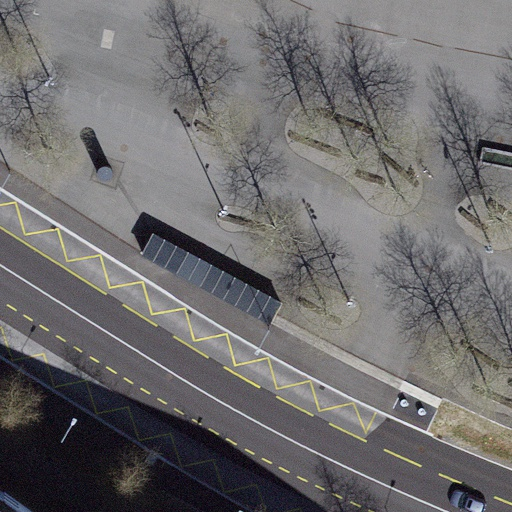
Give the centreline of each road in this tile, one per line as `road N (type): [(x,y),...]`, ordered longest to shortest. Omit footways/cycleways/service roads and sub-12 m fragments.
road 1 (unknown): [(0,4),(511,92)]
road 2 (primary): [(447,511),(219,398),(0,268)]
